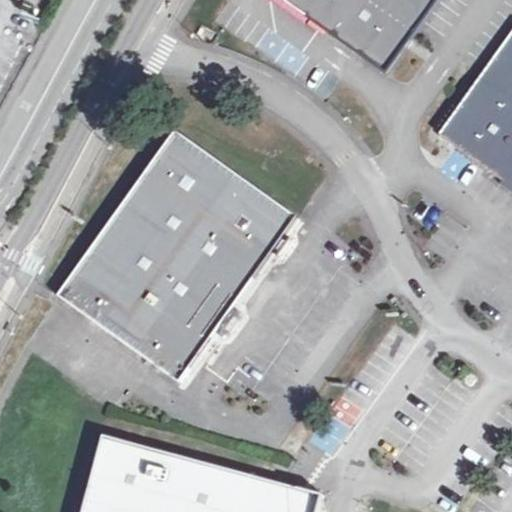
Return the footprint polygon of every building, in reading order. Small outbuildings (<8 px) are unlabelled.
[(280,0),(310,21),(323,0),(280,0)] [(323,0),(310,21),(356,54),(386,76),(440,0),(323,0)] [(503,180),(511,167),(511,40),(442,138),(469,158),(503,180)] [(176,133),(117,216),(238,300),(276,250),(297,220),(176,133)] [(511,167),(503,180),(511,186),(511,167)] [(238,300),(117,216),(59,298),(180,384),(208,344),(238,300)] [(313,445),(335,457),(361,407),(339,395),(313,445)] [(302,492),(105,438),(85,511),(312,511),(309,506),(302,492)] [(302,492),(309,506),(312,511),(318,511),(322,498),(302,492)]
